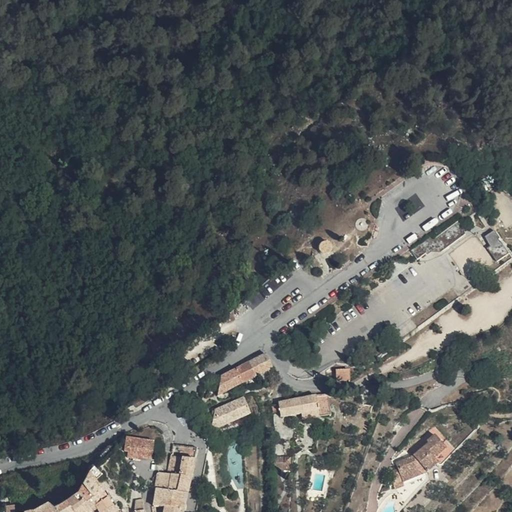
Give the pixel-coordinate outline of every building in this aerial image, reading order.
[(467,234),(458,224),(431,242),(429,239),(416,247),(420,254),(425,251),(427,250),(431,249),(433,250),(435,250),(437,251),(439,253),(467,234)] [(511,251),(511,250),(496,229),(488,235),(494,244),(490,247),(500,261),(511,251)] [(331,245),(330,244),(328,243),(327,242),(324,242),(323,243),(321,244),(320,246),(319,248),(320,250),(321,251),(322,253),(324,254),(326,254),(328,254),(329,253),(331,251),(332,249),(332,247),(331,245)] [(268,353),(251,362),(256,376),(273,368),(268,353)] [(175,367),(177,375),(188,370),(185,362),(175,367)] [(243,383),(256,376),(251,362),(238,369),(243,383)] [(177,375),(175,367),(163,372),(169,384),(173,382),(176,387),(179,385),(175,376),(177,375)] [(218,395),(243,383),(238,369),(221,378),(218,395)] [(351,379),(351,369),(338,369),(338,379),(351,379)] [(317,396),(321,415),(332,413),(329,394),(318,396),(317,396)] [(253,413),(246,396),(216,409),(212,429),(253,413)] [(304,418),(321,415),(317,396),(281,402),(283,416),(303,413),(304,418)] [(448,447),(437,434),(427,441),(429,443),(413,456),(397,464),(399,468),(404,480),(405,482),(430,469),(440,461),(436,457),(448,447)] [(155,443),(127,438),(124,452),(152,456),(155,443)] [(153,505),(164,507),(182,508),(186,492),(174,490),(178,474),(178,473),(179,469),(182,456),(184,445),(173,444),(165,473),(170,474),(168,483),(167,490),(155,488),(153,505)] [(184,445),(182,456),(194,457),(197,446),(184,445)] [(194,457),(182,456),(179,469),(191,471),(194,457)] [(90,492),(100,486),(97,480),(103,474),(96,466),(90,472),(83,483),(90,492)] [(395,483),(404,480),(399,468),(389,471),(395,483)] [(156,480),(168,483),(170,474),(165,473),(157,471),(156,480)] [(190,475),(178,473),(178,474),(174,490),(186,492),(190,475)] [(167,490),(168,483),(156,480),(155,488),(167,490)] [(94,498),(90,492),(83,483),(77,493),(91,508),(95,506),(94,504),(92,500),(94,498)] [(107,496),(100,486),(90,492),(94,498),(92,500),(94,504),(107,496)] [(77,493),(66,502),(72,511),(84,511),(91,508),(77,493)] [(95,506),(98,511),(113,505),(107,496),(94,504),(95,506)] [(51,502),(47,504),(51,511),(60,511),(57,507),(51,502)] [(72,511),(66,502),(57,507),(60,511),(72,511)]
